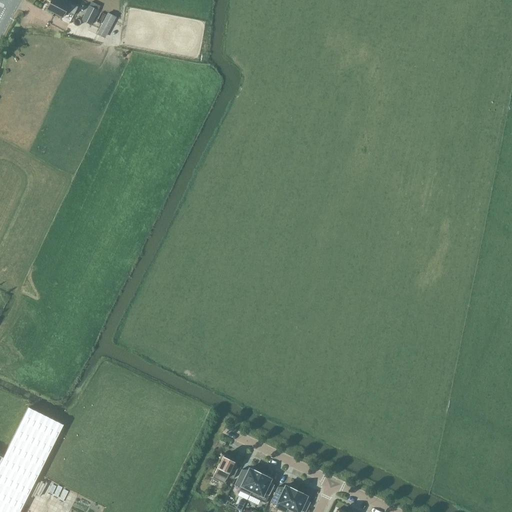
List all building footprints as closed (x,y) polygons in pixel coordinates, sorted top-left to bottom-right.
[(62,17),(65,11),(72,15),(77,7),(70,3),(70,2),(65,0),(59,0),(60,0),(59,0),(50,0),(46,9),(62,17)] [(89,6),(82,21),(91,25),(98,11),(89,6)] [(95,30),(104,13),(99,10),(90,28),(95,30)] [(108,13),(97,35),(102,37),(114,16),(108,13)] [(3,458),(0,463),(0,511),(19,511),(63,425),(28,407),(3,458)] [(219,463),(212,478),(223,484),(225,481),(227,476),(232,479),(238,468),(232,465),(234,463),(229,460),(230,459),(222,454),(218,462),(219,463)] [(260,473),(253,470),(253,471),(249,469),(247,472),(242,470),(234,485),(240,488),(238,490),(249,496),(260,473)] [(260,473),(249,496),(250,496),(260,501),(265,503),(274,485),(269,482),(270,479),(266,477),(267,476),(260,473)] [(285,511),(296,490),(289,487),(289,488),(285,486),(283,490),(278,487),(270,503),(276,505),(275,508),(283,511),(285,511)] [(285,511),(298,511),(299,511),(300,511),(305,511),(310,502),(305,500),(306,497),(302,495),(303,493),(296,490),(285,511)]
